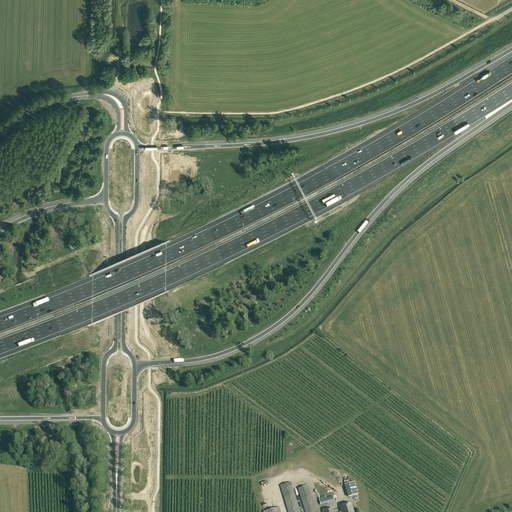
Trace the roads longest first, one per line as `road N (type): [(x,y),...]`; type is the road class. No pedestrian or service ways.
road 1 (motorway): [(511,64),(293,193),(0,323)]
road 2 (motorway): [(0,346),(228,250),(511,90)]
road 3 (motorway): [(134,363),(215,355),(274,326),(389,196),(511,104)]
road 4 (motorway): [(511,49),(414,103),(341,129),(256,144),(136,148)]
road 5 (secondary): [(134,363),(123,348),(123,266),(124,222),(136,203),(136,148)]
road 6 (secondary): [(105,201),(116,221),(116,269),(103,417)]
road 7 (secondary): [(0,135),(48,103),(115,99)]
